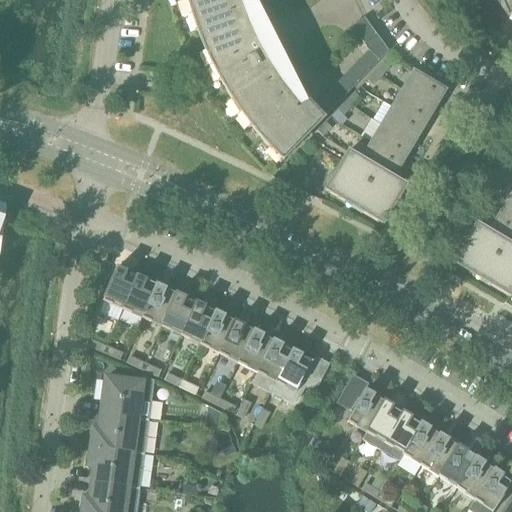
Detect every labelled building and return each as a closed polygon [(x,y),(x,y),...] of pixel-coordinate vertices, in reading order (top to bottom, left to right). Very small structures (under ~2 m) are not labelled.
[(263,42),(255,23),(249,25),(241,0),(240,0),(187,0),(187,1),(189,1),(193,15),(198,30),(197,31),(202,45),(208,58),(210,57),(219,75),(217,76),(224,88),(232,101),(233,100),(251,125),(250,126),(259,138),(270,149),(270,148),(282,157),(282,158),(283,159),(321,120),(311,108),(306,112),(299,104),(283,84),(268,62),(273,59),(263,42)] [(328,113),(388,52),(364,19),(352,26),(367,50),(368,51),(318,103),(328,113)] [(383,63),(374,72),(380,78),(389,69),(383,63)] [(372,86),(380,78),(374,72),(366,81),(372,86)] [(443,90),(413,72),(402,91),(434,110),(441,98),(439,97),(443,90)] [(402,91),(391,108),(422,126),(425,120),(427,121),(434,110),(402,91)] [(351,108),(359,99),(354,93),(345,102),(351,108)] [(337,111),(343,116),(351,108),(345,102),(337,111)] [(383,103),(372,120),(381,126),(413,144),(420,133),(419,132),(422,126),(391,108),(383,103)] [(322,137),(330,129),(325,123),(316,132),(322,137)] [(413,144),(381,126),(370,143),(401,161),(404,155),(406,156),(413,144)] [(370,143),(360,160),(360,161),(392,179),(399,168),(398,167),(401,161),(370,143)] [(360,161),(360,160),(347,152),(324,191),(382,225),(405,187),(392,179),(360,161)] [(503,211),(500,216),(511,223),(511,199),(509,198),(502,210),(503,211)] [(496,222),(495,221),(488,232),(488,233),(511,247),(511,223),(500,216),(496,222)] [(452,264),(510,298),(511,294),(511,247),(488,233),(488,232),(475,225),(452,264)] [(102,302),(122,311),(136,278),(116,269),(102,302)] [(156,286),(136,278),(122,311),(142,319),(156,286)] [(176,295),(156,286),(142,319),(161,328),(176,295)] [(161,328),(180,337),(195,304),(176,295),(161,328)] [(215,313),(195,304),(180,337),(199,346),(215,313)] [(199,346),(219,355),(234,323),(215,313),(199,346)] [(238,365),(254,332),(234,323),(219,355),(238,365)] [(273,342),(254,332),(238,365),(256,374),(273,342)] [(88,347),(104,354),(106,348),(91,341),(88,347)] [(251,384),(270,394),(292,352),(273,342),(256,374),(251,384)] [(121,354),(106,348),(104,354),(119,361),(121,354)] [(312,363),(292,352),(270,394),(290,405),(296,403),(310,377),(305,375),(312,363)] [(126,364),(142,371),(144,365),(129,358),(126,364)] [(159,372),(144,365),(142,371),(157,378),(159,372)] [(164,381),(179,388),(182,382),(167,375),(164,381)] [(101,414),(136,419),(148,421),(153,383),(141,377),(140,384),(106,379),(101,414)] [(197,389),(182,382),(179,388),(194,396),(197,389)] [(346,423),(365,434),(383,403),(364,392),(346,423)] [(202,399),(216,407),(219,401),(205,393),(202,399)] [(234,408),(219,401),(216,407),(231,414),(234,408)] [(242,420),(250,405),(244,402),(236,416),(242,420)] [(383,403),(365,434),(361,441),(379,452),(402,414),(383,403)] [(217,429),(220,414),(206,407),(203,427),(217,429)] [(260,429),(268,414),(262,411),(254,426),(260,429)] [(148,421),(136,419),(101,414),(99,431),(93,430),(90,448),(132,454),(143,455),(148,421)] [(398,463),(402,456),(421,425),(402,414),(379,452),(398,463)] [(439,436),(421,425),(402,456),(420,467),(439,436)] [(457,448),(439,436),(420,467),(438,478),(457,448)] [(227,457),(236,453),(231,441),(222,444),(227,457)] [(139,490),(143,455),(132,454),(90,448),(88,466),(94,467),(91,483),(127,488),(139,490)] [(438,478),(456,489),(476,459),(457,448),(438,478)] [(258,461),(255,452),(244,456),(247,465),(258,461)] [(456,489),(452,496),(469,507),(494,471),(476,459),(456,489)] [(339,477),(347,463),(341,460),(333,474),(339,477)] [(357,488),(365,473),(359,470),(351,485),(357,488)] [(492,511),(511,483),(494,471),(469,507),(467,511),(468,511),(492,511)] [(135,511),(139,490),(127,488),(91,483),(89,500),(83,499),(81,511),(135,511)] [(361,491),(375,499),(379,493),(365,485),(361,491)] [(195,496),(196,487),(183,486),(182,494),(195,496)] [(393,502),(379,493),(375,499),(390,508),(393,502)] [(362,497),(355,507),(361,511),(368,502),(362,497)] [(511,511),(511,498),(502,511),(511,511)] [(369,501),(362,511),(370,511),(375,506),(369,501)]
